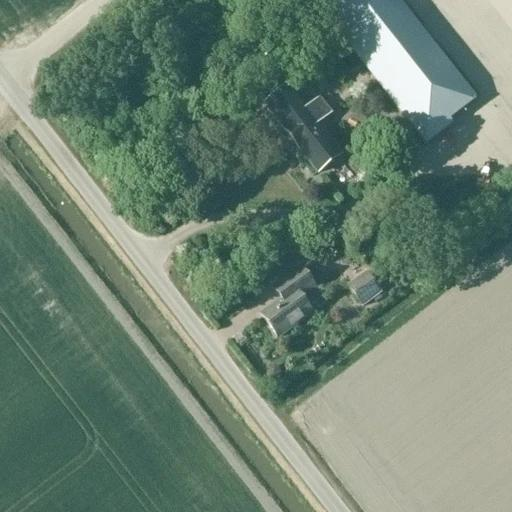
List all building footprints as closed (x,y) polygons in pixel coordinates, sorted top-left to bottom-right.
[(451,121),(461,113),(477,101),(398,0),(328,0),(319,7),(426,146),(454,125),(451,121)] [(318,101),(307,110),(289,86),(263,106),(318,177),(344,157),(319,124),(330,115),(318,101)] [(277,338),(312,313),(302,299),(316,289),(302,270),(273,290),(282,301),(261,316),(277,338)] [(367,274),(348,288),(363,308),(382,294),(367,274)] [(280,375),(278,370),(273,368),(268,370),(266,375),(268,380),(273,382),(278,380),(280,375)]
